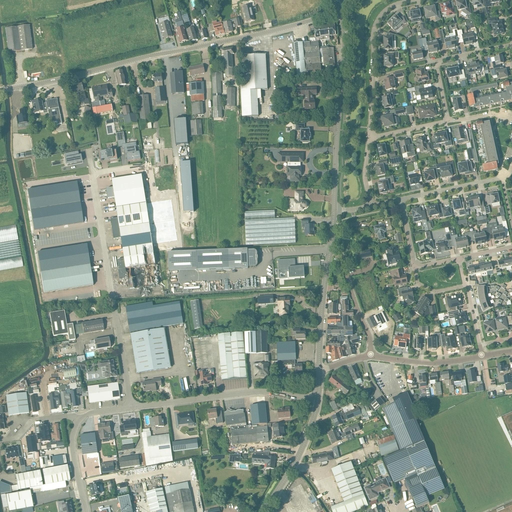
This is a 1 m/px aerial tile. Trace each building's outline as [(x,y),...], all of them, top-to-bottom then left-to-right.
[(464,0),(456,2),(458,11),(462,10),(462,12),(467,15),(471,14),(469,6),(466,6),(464,0)] [(470,0),(471,3),(473,2),(473,6),(477,6),(478,9),(485,7),(483,0),(480,0),(470,0)] [(449,3),(440,5),(442,13),(446,13),(447,16),(455,14),(453,8),(450,8),(449,3)] [(251,5),(243,7),(247,22),(254,20),(251,5)] [(426,8),(424,9),(426,19),(435,17),(436,21),(441,20),(439,12),(436,12),(434,6),(429,8),(429,7),(426,8)] [(413,11),(407,12),(409,18),(411,17),(412,23),(420,21),(419,18),(421,18),(419,11),(413,12),(413,11)] [(175,21),(177,29),(176,30),(180,43),(188,40),(180,12),(177,13),(179,20),(175,21)] [(184,25),(190,23),(187,15),(182,16),(184,25)] [(402,21),(401,21),(396,15),(393,18),(390,21),(387,24),(393,29),(396,26),(398,28),(399,28),(401,26),(401,25),(404,24),(404,25),(408,23),(405,16),(401,17),(402,21)] [(233,32),(231,22),(235,21),(236,27),(241,26),(239,18),(223,22),(225,33),(233,32)] [(496,18),(488,20),(489,24),(492,24),(494,35),(504,33),(501,21),(497,22),(496,18)] [(212,22),(213,24),(208,26),(210,32),(215,31),(216,36),(225,34),(221,22),(217,23),(216,21),(212,22)] [(168,22),(159,24),(161,31),(162,31),(164,39),(172,37),(168,22)] [(190,42),(198,40),(194,28),(193,24),(188,26),(189,30),(186,30),(190,42)] [(323,26),(325,40),(329,39),(329,36),(335,35),(334,24),(323,26)] [(5,28),(8,53),(32,49),(29,25),(5,28)] [(325,40),(323,26),(314,27),(316,38),(319,37),(320,41),(325,40)] [(467,34),(470,45),(473,44),(472,44),(475,43),(473,35),(476,34),(475,28),(471,29),(472,33),(467,34)] [(450,38),(452,49),(455,48),(455,47),(457,47),(456,39),(459,38),(457,31),(457,29),(452,30),(454,37),(450,38)] [(205,30),(199,31),(202,40),(208,38),(205,30)] [(470,45),(467,34),(462,35),(461,30),(457,31),(459,38),(462,37),(464,45),(466,45),(466,46),(470,45)] [(384,38),(384,50),(392,49),(392,42),(396,41),(395,35),(388,32),(387,36),(387,38),(384,38)] [(434,53),(432,42),(427,43),(426,38),(422,39),(424,46),(427,45),(429,53),(431,52),(431,53),(434,53)] [(297,79),(306,78),(322,76),(318,41),(298,43),(298,41),(294,42),(297,79)] [(222,56),(224,55),(224,69),(225,69),(225,77),(233,76),(232,68),(233,68),(232,54),(234,54),(233,48),(221,50),(222,56)] [(334,48),(322,49),(324,66),(335,65),(334,48)] [(390,56),(384,56),(384,67),(393,66),(393,59),(399,59),(399,52),(390,52),(390,56)] [(422,52),(412,54),(413,61),(423,58),(422,52)] [(244,82),(240,82),(242,117),(258,116),(258,99),(261,99),(261,90),(267,90),(266,55),(242,56),(244,82)] [(493,69),(500,68),(501,67),(501,64),(503,63),(503,60),(504,59),(503,56),(502,57),(502,56),(494,57),(495,61),(493,62),(492,63),(493,69)] [(475,74),(473,63),(470,64),(470,65),(467,65),(469,72),(465,73),(467,81),(471,80),(471,78),(473,78),(472,75),(475,74)] [(473,63),(475,74),(478,73),(479,77),(484,75),(483,69),(480,69),(479,63),(476,63),(473,63)] [(203,65),(189,68),(191,76),(204,73),(203,65)] [(460,80),(465,79),(463,71),(458,72),(458,68),(454,69),(453,69),(450,69),(450,70),(446,71),(447,72),(445,72),(446,74),(447,74),(448,79),(459,77),(460,80)] [(500,68),(493,69),(491,70),(492,77),(497,75),(498,79),(507,77),(507,76),(508,76),(508,73),(507,73),(506,70),(501,71),(500,68)] [(419,83),(429,81),(427,73),(425,74),(424,69),(416,70),(417,75),(419,83)] [(123,70),(115,72),(119,86),(127,85),(123,70)] [(175,73),(170,73),(171,80),(171,83),(172,94),(177,94),(184,93),(182,72),(175,73)] [(212,74),(213,94),(222,94),(221,73),(212,74)] [(155,82),(155,83),(155,87),(155,88),(160,136),(170,135),(165,86),(163,87),(162,82),(162,74),(154,75),(154,79),(153,79),(153,82),(155,82)] [(393,78),(384,80),(384,81),(385,84),(386,91),(395,89),(395,86),(396,86),(396,85),(395,83),(394,83),(393,78)] [(203,82),(187,83),(187,96),(191,96),(191,102),(204,101),(203,82)] [(474,109),(511,101),(511,102),(511,101),(511,84),(509,85),(508,83),(502,84),(503,89),(505,89),(506,92),(474,99),(473,95),(467,96),(470,107),(474,106),(474,109)] [(73,86),(75,93),(75,95),(77,95),(79,101),(80,107),(90,104),(88,99),(86,99),(84,91),(85,91),(84,87),(83,87),(82,84),(73,86)] [(92,103),(92,108),(93,114),(113,110),(112,104),(105,106),(104,100),(102,101),(101,97),(108,95),(109,97),(112,96),(111,90),(108,91),(107,86),(93,88),(94,98),(95,102),(92,103)] [(432,97),(433,96),(432,94),(430,88),(424,89),(423,86),(414,88),(416,97),(420,96),(421,101),(432,98),(432,97)] [(227,88),(227,107),(235,107),(235,88),(227,88)] [(316,88),(297,89),(297,96),(305,95),(305,101),(305,109),(315,109),(315,101),(313,101),(313,95),(316,95),(316,88)] [(392,107),(391,100),(392,100),(393,100),(393,99),(394,98),(394,97),(394,96),(398,95),(398,91),(384,94),(385,97),(382,98),(384,109),(389,108),(390,108),(391,108),(392,107)] [(152,128),(151,123),(148,95),(138,96),(141,124),(142,129),(152,128)] [(222,96),(213,97),(213,118),(222,118),(222,96)] [(462,104),(466,103),(464,96),(458,97),(459,101),(453,102),(455,112),(463,110),(462,104)] [(34,113),(43,111),(43,114),(48,113),(51,126),(61,124),(57,100),(57,99),(45,101),(45,103),(46,103),(42,104),(42,102),(39,100),(32,102),(34,113)] [(203,102),(191,103),(192,115),(203,115),(203,102)] [(432,118),(433,117),(436,116),(434,105),(418,108),(421,119),(429,117),(429,118),(430,118),(431,118),(432,118)] [(128,106),(122,107),(124,116),(123,116),(125,125),(138,123),(136,113),(130,114),(128,106)] [(412,106),(405,108),(407,116),(414,115),(412,106)] [(27,123),(25,110),(19,111),(20,116),(16,116),(18,125),(27,123)] [(388,127),(394,126),(397,125),(396,117),(392,118),(391,115),(381,117),(382,121),(383,121),(385,127),(386,127),(386,128),(389,127),(388,127)] [(188,144),(186,119),(174,120),(176,145),(188,144)] [(201,120),(190,121),(191,136),(202,135),(201,120)] [(482,122),(476,123),(486,166),(482,166),(484,172),(497,169),(497,165),(498,164),(489,123),(482,124),(482,122)] [(296,124),(296,131),(301,131),(301,142),(303,142),(303,143),(307,143),(307,142),(309,142),(309,138),(310,138),(310,134),(309,134),(309,130),(303,130),(303,129),(304,129),(304,124),(296,124)] [(463,143),(469,142),(467,135),(464,136),(463,129),(459,130),(458,130),(455,130),(455,131),(454,131),(457,141),(463,140),(463,143)] [(126,144),(124,132),(116,133),(118,143),(123,142),(124,144),(122,145),(122,149),(124,149),(125,154),(126,154),(127,161),(141,159),(139,152),(136,152),(136,147),(137,147),(136,143),(126,144)] [(440,134),(442,144),(445,143),(446,147),(452,146),(450,138),(447,139),(446,133),(444,134),(443,133),(442,133),(441,133),(440,134)] [(442,144),(440,134),(439,134),(438,134),(437,134),(436,134),(436,135),(434,136),(435,142),(432,142),(433,150),(440,148),(439,144),(442,144)] [(427,152),(432,151),(431,144),(426,145),(425,138),(417,139),(418,143),(416,143),(417,149),(420,148),(421,152),(427,151),(427,152)] [(407,158),(415,156),(414,149),(410,150),(408,141),(400,143),(402,155),(407,154),(407,158)] [(380,157),(387,156),(384,145),(377,147),(380,157)] [(106,151),(106,150),(100,151),(101,162),(102,162),(101,160),(110,159),(110,160),(117,159),(116,150),(112,151),(112,150),(106,151)] [(79,155),(78,151),(64,154),(65,158),(64,158),(66,165),(82,161),(81,155),(79,155)] [(303,162),(303,154),(278,154),(277,162),(291,162),(291,167),(287,167),(287,175),(291,175),(291,181),(299,181),(299,173),(301,173),(301,167),(299,167),(299,162),(303,162)] [(383,166),(387,165),(386,160),(379,162),(380,166),(375,167),(378,177),(385,175),(383,166)] [(190,162),(180,163),(181,183),(182,183),(184,213),(193,212),(194,212),(190,162)] [(450,169),(454,168),(453,162),(446,163),(447,168),(440,169),(442,179),(443,179),(445,179),(446,178),(452,177),(450,169)] [(467,174),(472,173),(470,162),(466,163),(458,165),(460,174),(467,173),(467,174)] [(434,175),(438,174),(436,167),(428,169),(429,172),(424,173),(425,179),(426,183),(430,182),(435,180),(434,175)] [(414,175),(408,176),(410,185),(411,185),(412,186),(415,185),(415,184),(419,184),(417,178),(421,177),(420,170),(413,171),(414,175)] [(115,198),(116,208),(146,204),(142,175),(112,180),(113,188),(106,189),(108,199),(115,198)] [(386,181),(378,183),(380,194),(382,193),(383,194),(387,193),(387,192),(390,191),(388,184),(394,183),(393,176),(385,177),(386,181)] [(77,182),(27,190),(31,210),(80,203),(77,182)] [(303,199),(303,192),(295,192),(295,200),(295,210),(303,210),(303,208),(304,208),(305,208),(306,207),(307,206),(307,205),(307,204),(306,203),(306,202),(305,202),(304,202),(303,202),(303,199)] [(491,194),(486,195),(488,205),(492,204),(499,203),(497,194),(492,195),(491,194)] [(472,198),(474,208),(478,207),(478,209),(481,208),(482,213),(485,212),(484,207),(483,203),(480,204),(479,196),(472,198)] [(474,208),(472,198),(466,199),(467,205),(464,206),(465,213),(469,212),(468,209),(474,208)] [(118,219),(111,220),(114,240),(121,238),(124,259),(117,260),(118,270),(120,280),(127,279),(129,289),(158,285),(152,245),(177,240),(171,199),(146,204),(116,208),(118,219)] [(454,211),(455,211),(456,212),(458,212),(459,216),(465,215),(463,203),(460,203),(459,201),(452,202),(454,211)] [(80,203),(31,210),(34,231),(83,223),(80,203)] [(437,205),(427,207),(429,217),(439,215),(440,218),(444,217),(452,216),(450,207),(442,209),(438,210),(437,205)] [(420,209),(412,211),(414,218),(414,222),(422,221),(423,227),(427,226),(424,211),(420,212),(420,209)] [(314,225),(309,225),(308,219),(302,220),(302,228),(305,228),(305,236),(314,235),(314,225)] [(385,225),(374,227),(376,234),(378,233),(379,239),(384,238),(383,234),(384,232),(385,232),(385,229),(391,227),(390,219),(384,221),(385,225)] [(498,230),(500,241),(503,240),(503,239),(505,239),(503,229),(507,228),(506,221),(502,222),(502,225),(500,226),(501,229),(498,230)] [(0,270),(22,267),(16,225),(0,227),(0,270)] [(500,241),(498,230),(495,231),(494,227),(488,229),(489,235),(493,234),(494,241),(497,241),(500,241)] [(479,234),(482,245),(484,244),(484,243),(487,243),(485,236),(489,235),(488,229),(482,230),(482,233),(479,234)] [(482,245),(479,234),(476,235),(475,231),(469,233),(471,239),(474,238),(476,245),(479,245),(482,245)] [(461,238),(463,249),(466,248),(466,247),(468,247),(467,240),(471,239),(469,233),(463,234),(464,237),(461,238)] [(452,241),(450,234),(445,235),(446,239),(443,239),(444,243),(435,244),(437,253),(438,253),(439,254),(441,254),(442,253),(449,251),(447,242),(452,241)] [(450,234),(452,241),(452,243),(456,242),(457,249),(460,249),(463,249),(461,238),(458,239),(457,235),(451,237),(450,234)] [(419,245),(418,246),(419,249),(420,249),(421,254),(430,252),(429,251),(434,250),(432,242),(428,243),(428,242),(419,244),(419,245)] [(87,244),(37,252),(40,273),(90,265),(87,244)] [(395,247),(387,249),(388,254),(386,255),(388,265),(401,262),(398,252),(396,252),(395,247)] [(248,250),(248,249),(196,251),(197,270),(248,268),(248,267),(255,267),(256,267),(257,266),(257,265),(258,265),(258,264),(258,263),(257,254),(257,253),(257,252),(256,251),(256,250),(255,250),(254,250),(248,250)] [(370,250),(359,252),(361,260),(371,257),(370,250)] [(278,260),(279,277),(279,273),(289,272),(289,276),(295,276),(295,278),(299,278),(300,278),(300,276),(304,275),(304,267),(295,267),(289,268),(288,261),(278,261),(278,260)] [(497,277),(501,276),(500,269),(505,268),(504,260),(498,261),(498,265),(495,266),(497,274),(497,277)] [(497,274),(495,266),(492,267),(491,263),(485,264),(487,272),(492,271),(493,275),(497,274)] [(44,293),(93,285),(90,265),(40,273),(44,293)] [(396,277),(394,277),(396,285),(407,283),(406,275),(402,276),(401,270),(395,272),(396,277)] [(362,283),(356,285),(358,291),(359,291),(360,292),(359,293),(360,298),(369,295),(365,284),(369,283),(367,277),(364,277),(364,275),(357,277),(359,282),(361,282),(362,283)] [(478,295),(487,294),(487,290),(487,287),(477,286),(477,291),(478,295)] [(410,303),(414,302),(413,298),(412,290),(405,291),(404,288),(398,289),(400,298),(403,297),(403,300),(404,300),(405,304),(406,304),(406,305),(407,305),(409,305),(410,304),(410,303)] [(487,294),(478,295),(479,300),(480,304),(489,301),(488,298),(487,294)] [(273,296),(258,297),(258,305),(274,304),(273,296)] [(448,313),(457,311),(456,307),(462,306),(460,296),(453,297),(452,296),(449,297),(448,298),(445,299),(448,313),(447,313),(448,313)] [(347,301),(347,297),(341,297),(341,305),(342,304),(343,317),(353,316),(353,311),(349,312),(348,301),(347,301)] [(431,318),(436,317),(434,307),(430,308),(428,306),(430,302),(423,297),(414,312),(421,317),(422,315),(424,317),(431,316),(431,318)] [(289,298),(278,298),(278,307),(280,307),(280,314),(289,314),(288,307),(290,306),(289,298)] [(199,300),(190,301),(194,329),(203,328),(199,300)] [(489,301),(480,304),(481,308),(483,312),(492,308),(490,304),(489,302),(489,301)] [(125,306),(130,333),(183,324),(180,302),(153,306),(152,302),(125,306)] [(46,322),(51,321),(53,336),(68,334),(69,341),(75,340),(72,324),(66,325),(64,311),(44,314),(46,322)] [(457,311),(448,313),(449,320),(455,319),(456,325),(466,323),(464,313),(457,315),(456,311),(457,311)] [(372,317),(366,320),(371,329),(376,327),(377,327),(387,322),(382,313),(372,318),(372,317)] [(398,313),(392,316),(395,323),(402,319),(398,313)] [(328,318),(328,324),(337,323),(337,328),(343,328),(343,323),(342,317),(328,318)] [(342,317),(343,323),(343,328),(344,328),(344,334),(344,336),(352,336),(352,327),(348,327),(348,317),(342,317)] [(510,325),(508,317),(501,318),(501,320),(496,321),(496,319),(496,320),(498,331),(507,329),(506,326),(510,325)] [(84,334),(93,332),(104,330),(102,320),(82,323),(82,324),(73,325),(74,335),(84,334)] [(498,331),(496,320),(488,321),(489,323),(483,324),(485,333),(495,331),(494,328),(497,328),(498,331)] [(465,332),(464,326),(458,328),(458,327),(454,328),(456,335),(459,334),(465,332)] [(165,328),(130,334),(137,373),(171,367),(165,328)] [(337,328),(327,328),(327,334),(326,334),(326,337),(330,337),(330,334),(341,334),(344,334),(344,328),(343,328),(337,328)] [(300,329),(293,329),(293,336),(296,336),(296,340),(306,339),(305,332),(300,332),(300,329)] [(255,332),(245,333),(245,354),(256,353),(256,354),(267,353),(267,331),(255,332)] [(243,332),(218,334),(222,380),(247,378),(243,332)] [(441,340),(441,335),(440,334),(433,334),(434,339),(428,339),(428,349),(432,349),(432,350),(436,350),(436,349),(437,349),(436,340),(441,340)] [(409,343),(410,335),(403,335),(403,338),(396,337),(394,346),(399,347),(398,348),(405,349),(406,343),(409,343)] [(441,335),(441,340),(442,343),(446,342),(447,350),(456,348),(453,336),(445,338),(444,335),(441,335)] [(462,335),(459,336),(460,343),(461,343),(462,348),(471,346),(471,344),(472,344),(471,341),(470,341),(469,336),(463,337),(462,335)] [(357,337),(357,336),(350,338),(350,337),(345,338),(345,340),(349,356),(355,354),(352,345),(359,343),(359,341),(361,340),(360,338),(361,338),(361,336),(357,337)] [(337,337),(337,342),(328,342),(328,347),(336,347),(338,347),(341,347),(341,337),(337,337)] [(422,346),(422,338),(420,338),(420,337),(417,337),(417,340),(414,340),(414,345),(413,345),(413,348),(414,348),(414,350),(416,350),(419,350),(421,350),(421,346),(422,346)] [(108,338),(94,340),(95,350),(110,347),(108,338)] [(295,342),(277,342),(277,361),(295,360),(296,360),(295,342)] [(337,350),(337,349),(337,347),(331,347),(326,347),(326,353),(331,353),(332,362),(339,359),(337,350)] [(337,349),(337,350),(339,358),(347,356),(344,347),(337,349)] [(295,360),(277,361),(278,366),(292,365),(292,368),(295,368),(295,371),(302,371),(302,365),(295,365),(295,360)] [(114,371),(113,361),(97,363),(98,367),(105,366),(106,373),(105,373),(105,378),(117,376),(116,371),(114,371)] [(384,372),(384,363),(374,362),(368,364),(372,375),(372,373),(375,384),(380,383),(376,372),(383,372),(384,372)] [(268,363),(257,364),(255,364),(255,376),(256,377),(262,377),(262,376),(264,376),(268,376),(268,363)] [(504,371),(508,371),(507,366),(504,366),(503,364),(497,365),(499,373),(505,372),(504,371)] [(355,366),(349,369),(354,381),(360,379),(355,366)] [(75,367),(63,369),(64,378),(76,376),(75,367)] [(474,370),(467,371),(469,379),(472,378),(473,382),(477,382),(481,381),(480,376),(476,377),(476,373),(474,373),(474,370)] [(206,372),(200,373),(201,385),(207,384),(207,382),(212,381),(211,375),(206,375),(206,372)] [(441,379),(444,379),(445,381),(449,380),(449,378),(448,372),(440,373),(441,379)] [(453,373),(454,379),(453,379),(454,383),(461,381),(461,378),(462,378),(461,372),(453,373)] [(440,383),(438,383),(437,380),(438,380),(437,374),(429,375),(430,381),(430,384),(428,384),(429,388),(431,387),(430,384),(435,384),(435,386),(437,397),(441,396),(441,394),(440,385),(440,383)] [(334,375),(329,381),(346,395),(351,389),(344,383),(345,382),(337,376),(336,377),(334,375)] [(419,376),(421,389),(429,388),(428,386),(426,386),(425,376),(419,376)] [(152,381),(143,382),(144,392),(152,391),(152,392),(157,391),(156,386),(162,385),(161,378),(152,379),(152,381)] [(81,388),(80,382),(69,384),(67,384),(67,387),(65,387),(65,386),(58,387),(58,384),(47,386),(48,392),(77,388),(79,388),(81,388)] [(120,399),(117,383),(87,387),(88,392),(82,392),(82,397),(88,396),(89,403),(120,399)] [(79,394),(76,394),(76,390),(70,390),(72,407),(77,406),(76,398),(79,398),(79,394)] [(69,396),(66,396),(66,392),(60,392),(62,409),(68,408),(67,400),(70,400),(69,396)] [(9,416),(29,413),(26,393),(6,396),(9,416)] [(59,397),(56,397),(55,393),(50,393),(51,410),(57,410),(56,401),(59,401),(59,397)] [(383,409),(401,451),(424,441),(414,418),(417,417),(407,393),(393,399),(395,404),(383,409)] [(39,399),(36,400),(36,396),(30,397),(33,413),(38,412),(37,404),(39,403),(39,399)] [(375,411),(385,403),(380,397),(370,405),(375,411)] [(336,404),(334,401),(330,403),(333,411),(346,405),(343,400),(336,404)] [(252,425),(267,424),(265,404),(250,405),(252,425)] [(372,416),(367,405),(363,407),(363,406),(345,413),(344,412),(342,413),(342,412),(339,413),(339,414),(332,417),(336,427),(344,424),(343,421),(347,420),(361,415),(363,419),(365,418),(365,419),(366,421),(369,420),(368,417),(372,416)] [(289,408),(278,409),(279,418),(290,417),(289,408)] [(209,419),(216,418),(216,424),(223,423),(221,412),(216,412),(216,409),(208,411),(209,419)] [(230,428),(246,426),(245,413),(244,413),(243,411),(244,411),(243,410),(242,410),(240,410),(239,410),(238,410),(236,411),(235,411),(234,412),(233,412),(231,412),(230,411),(228,410),(229,410),(228,410),(227,411),(226,412),(224,413),(227,428),(230,428)] [(192,413),(177,415),(179,425),(194,423),(192,413)] [(161,417),(153,418),(150,419),(152,427),(155,426),(158,426),(159,427),(164,426),(163,420),(162,420),(161,417)] [(130,434),(129,431),(137,430),(135,420),(131,421),(131,422),(124,423),(124,426),(120,426),(121,433),(121,436),(127,435),(127,434),(130,434)] [(101,439),(108,438),(109,440),(110,441),(112,441),(113,440),(113,438),(113,432),(111,433),(109,423),(98,424),(100,434),(101,439)] [(267,424),(252,425),(246,426),(230,428),(231,430),(232,445),(269,441),(267,426),(267,424)] [(284,424),(273,425),(274,435),(276,435),(276,438),(284,437),(284,430),(285,429),(284,424)] [(38,439),(41,439),(41,442),(49,441),(47,425),(39,426),(40,435),(38,435),(38,439)] [(52,438),(54,438),(55,440),(60,440),(58,425),(53,425),(54,434),(51,434),(52,438)] [(341,440),(341,439),(360,431),(358,425),(344,431),(344,433),(339,435),(337,429),(328,433),(332,444),(341,440)] [(169,434),(151,437),(150,432),(142,433),(146,466),(173,461),(169,434)] [(95,433),(80,435),(83,455),(98,453),(95,433)] [(399,450),(393,435),(376,441),(381,456),(399,450)] [(35,436),(25,438),(27,454),(37,453),(35,436)] [(198,448),(197,439),(172,443),(173,452),(198,448)] [(444,489),(426,446),(424,441),(401,451),(383,459),(394,484),(404,479),(417,509),(429,504),(426,497),(444,489)] [(7,459),(18,457),(17,447),(5,449),(5,451),(4,451),(4,455),(6,455),(7,459)] [(252,463),(267,464),(266,468),(274,469),(275,457),(269,457),(269,452),(253,453),(252,463)] [(333,452),(328,453),(319,455),(312,457),(313,464),(321,462),(329,461),(329,459),(334,458),(333,452)] [(120,468),(140,466),(139,456),(119,458),(120,468)] [(40,471),(26,473),(23,458),(18,459),(21,474),(15,475),(17,486),(10,487),(11,492),(43,486),(40,471)] [(102,475),(113,472),(113,471),(115,471),(114,462),(101,464),(102,473),(102,475)] [(357,479),(354,470),(351,462),(331,470),(344,502),(331,507),(332,511),(352,511),(368,506),(364,494),(363,494),(357,479)] [(67,465),(42,470),(45,485),(70,480),(67,465)] [(381,481),(380,477),(377,479),(378,482),(373,484),(374,486),(371,488),(370,485),(364,488),(370,500),(379,496),(377,493),(389,487),(385,479),(381,481)] [(101,494),(98,483),(90,485),(92,496),(101,494)] [(194,511),(192,502),(188,483),(165,487),(169,511),(194,511)] [(168,511),(167,506),(163,489),(146,493),(150,511),(152,511),(156,511),(168,511)] [(33,508),(33,507),(30,490),(5,495),(9,511),(23,509),(33,508)] [(313,491),(307,493),(314,511),(315,511),(320,510),(313,491)] [(132,511),(129,495),(118,498),(121,511),(132,511)] [(64,504),(63,501),(57,502),(58,507),(62,506),(63,511),(71,511),(70,503),(64,504)]
